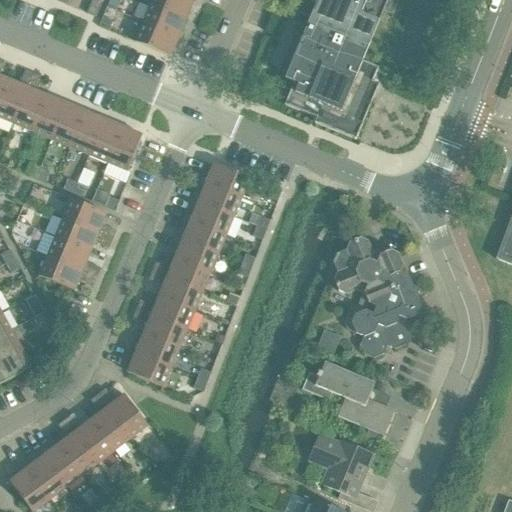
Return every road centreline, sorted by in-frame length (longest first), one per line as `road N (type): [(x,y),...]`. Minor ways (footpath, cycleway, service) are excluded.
road 1 (residential): [(0,430),(68,390),(90,364),(190,111)]
road 2 (residential): [(401,511),(468,345),(466,312),(422,202)]
road 3 (residential): [(422,202),(190,111)]
road 4 (residential): [(422,202),(504,0)]
road 5 (residential): [(190,111),(0,30)]
road 6 (residential): [(190,111),(240,0)]
